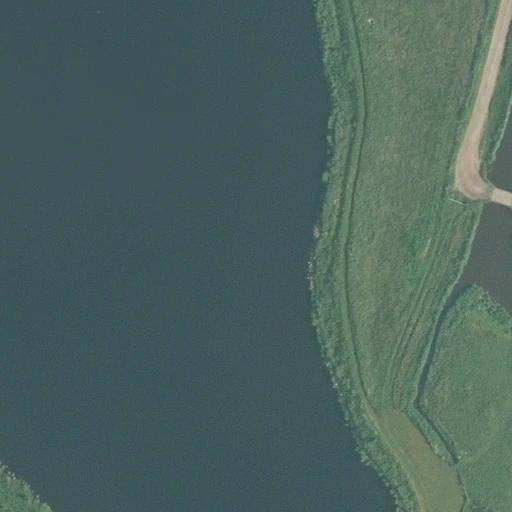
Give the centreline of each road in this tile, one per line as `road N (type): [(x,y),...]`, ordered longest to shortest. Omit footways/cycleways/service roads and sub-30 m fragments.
road 1 (track): [(380,410),(460,172)]
road 2 (track): [(507,0),(460,172),(466,185),(511,200)]
